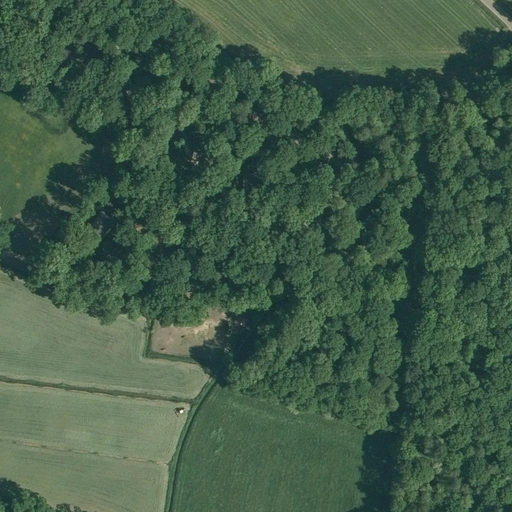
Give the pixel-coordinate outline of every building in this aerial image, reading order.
[(12,53),(25,53),(25,34),(12,34),(12,37),(8,37),(8,50),(12,50),(12,53)] [(93,75),(98,64),(101,56),(97,54),(92,62),(90,62),(88,66),(70,58),(62,73),(82,81),(85,72),(93,75)] [(133,107),(146,100),(136,83),(123,91),(133,107)] [(317,163),(332,158),(325,138),(309,143),(317,163)] [(196,149),(194,155),(199,156),(194,166),(208,172),(214,157),(196,149)] [(144,179),(148,160),(134,156),(129,175),(144,179)] [(263,180),(262,174),(243,175),(243,191),(261,190),(260,180),(263,180)] [(240,220),(246,215),(240,208),(234,213),(240,220)] [(101,238),(114,222),(102,213),(89,228),(101,238)] [(310,244),(321,232),(307,219),(296,230),(310,244)] [(222,246),(235,245),(234,235),(229,235),(229,231),(216,231),(217,241),(222,241),(222,246)] [(144,263),(155,267),(160,254),(164,256),(166,250),(151,245),(144,263)]
